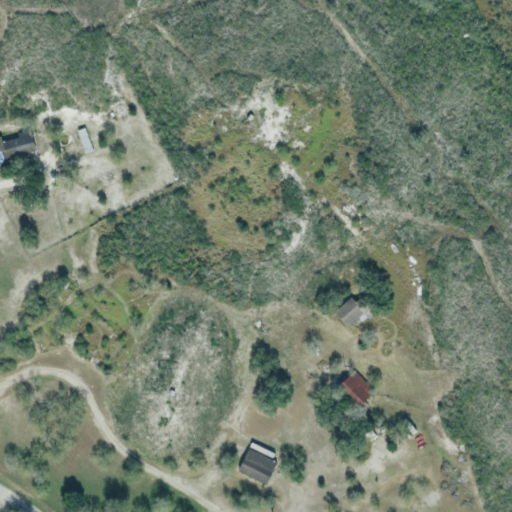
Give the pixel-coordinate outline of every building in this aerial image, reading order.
[(77,130),(84,128),(92,150),(84,152),(77,130)] [(0,160),(0,137),(2,137),(4,143),(19,138),(18,134),(29,131),(35,149),(0,160)] [(330,313),(350,297),(363,313),(343,329),(330,313)] [(376,391),(361,406),(342,386),(356,372),(376,391)] [(275,461),(264,484),(237,471),(248,448),(275,461)]
